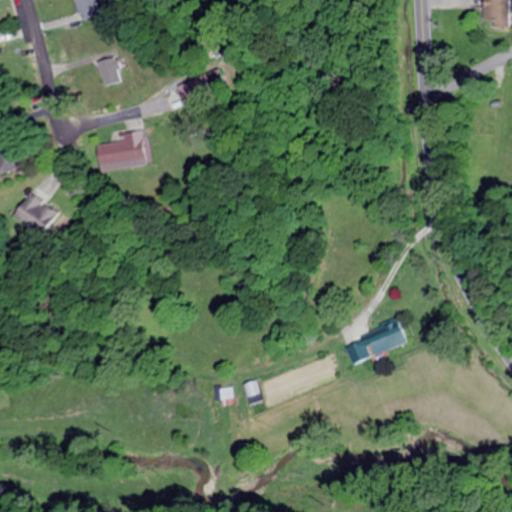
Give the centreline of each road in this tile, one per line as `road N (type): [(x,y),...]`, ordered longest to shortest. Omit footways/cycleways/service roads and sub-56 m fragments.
road 1 (secondary): [(419,0),(426,131),(445,225),(473,298),(511,361)]
road 2 (residential): [(58,125),(26,0)]
